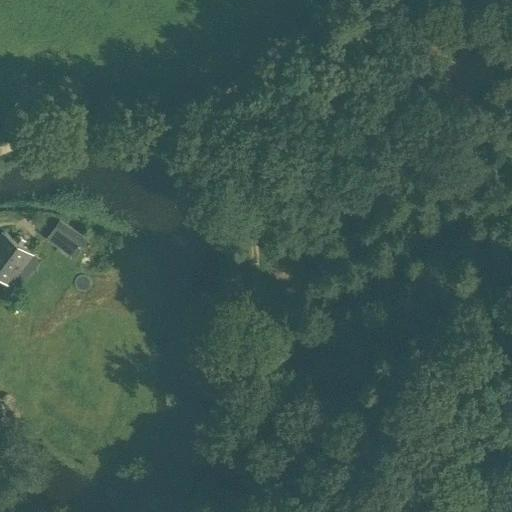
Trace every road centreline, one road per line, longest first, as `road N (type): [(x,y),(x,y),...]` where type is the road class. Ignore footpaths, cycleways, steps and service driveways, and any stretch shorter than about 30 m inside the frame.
road 1 (track): [(167,126),(242,189),(259,384),(270,398),(392,458)]
road 2 (track): [(341,0),(276,57),(167,126),(44,136),(0,150)]
